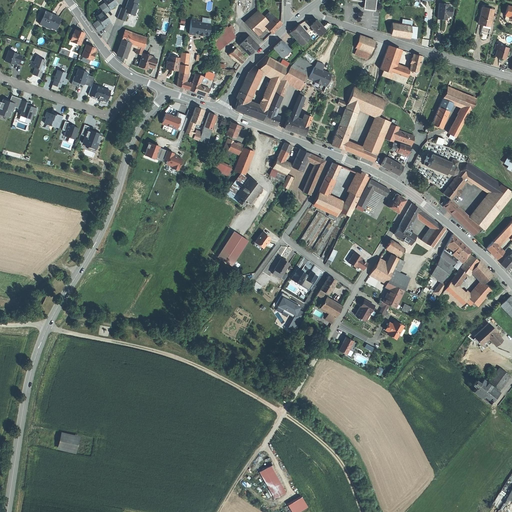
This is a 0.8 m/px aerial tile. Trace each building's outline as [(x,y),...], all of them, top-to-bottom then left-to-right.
[(103,0),(105,2),(99,6),(103,11),(104,12),(113,6),(117,4),(114,0),(103,0)] [(128,0),(125,9),(121,7),(117,18),(125,21),(128,12),(131,13),(134,14),(138,4),(137,3),(137,0),(128,0)] [(369,9),(375,10),(376,0),(352,0),(364,2),(366,2),(366,3),(369,3),(369,9)] [(448,4),(439,3),(437,18),(442,18),(444,19),(445,15),(450,16),(451,16),(452,7),(448,6),(448,4)] [(494,10),(482,7),(478,24),(484,25),(490,26),(494,10)] [(52,15),(45,11),(40,24),(50,28),(51,27),(55,29),(60,18),(52,15)] [(98,20),(93,24),(97,30),(106,24),(107,24),(110,22),(104,12),(103,11),(96,16),(98,20)] [(257,11),(245,22),(251,29),(264,18),(257,11)] [(270,13),(265,18),(269,23),(275,17),(270,13)] [(26,17),(20,14),(16,24),(22,26),(26,17)] [(269,23),(265,27),(266,27),(272,33),(280,24),(280,22),(275,17),(269,23)] [(265,18),(261,21),(265,27),(269,23),(265,18)] [(197,20),(191,20),(189,34),(194,35),(195,33),(199,34),(200,33),(204,34),(209,35),(210,24),(196,22),(197,20)] [(323,27),(316,20),(312,24),(310,26),(314,30),(316,33),(319,36),(325,30),(323,27)] [(261,21),(252,29),(257,35),(262,31),(266,27),(265,27),(261,21)] [(401,25),(392,23),(391,34),(416,38),(417,27),(411,26),(401,25)] [(294,30),(290,33),(301,46),(309,39),(298,26),(294,30)] [(227,27),(211,39),(215,55),(236,38),(227,27)] [(125,30),(122,40),(130,43),(138,45),(144,47),(147,38),(125,30)] [(84,33),(82,32),(81,33),(79,32),(79,34),(74,32),(73,34),(72,33),(70,39),(75,41),(75,43),(80,45),(84,33)] [(375,41),(360,35),(355,48),(371,54),(375,41)] [(249,36),(240,45),(249,55),(253,50),(258,46),(249,36)] [(130,43),(122,40),(117,54),(122,56),(125,57),(127,52),(129,47),(130,43)] [(281,41),(273,48),(282,58),(290,50),(281,41)] [(508,48),(497,44),(495,49),(498,50),(496,56),(500,58),(505,59),(508,48)] [(144,47),(138,45),(135,53),(141,55),(144,47)] [(398,49),(388,45),(380,69),(383,70),(389,72),(392,63),(393,63),(398,49)] [(95,48),(93,47),(92,48),(90,48),(90,49),(85,47),(82,56),(86,58),(87,57),(92,59),(94,53),(93,53),(95,48)] [(240,53),(235,48),(233,50),(229,54),(240,64),(242,61),(245,58),(240,53)] [(371,54),(355,48),(353,54),(366,58),(371,54)] [(5,61),(10,63),(10,62),(14,63),(15,62),(19,63),(22,56),(18,54),(9,50),(5,61)] [(152,56),(143,53),(139,66),(146,69),(148,69),(149,66),(154,68),(157,59),(152,57),(152,56)] [(196,54),(182,53),(180,60),(187,61),(195,62),(196,54)] [(269,57),(266,55),(250,71),(259,75),(261,71),(259,70),(269,57)] [(417,55),(414,55),(412,59),(411,63),(410,69),(417,72),(419,66),(420,63),(421,57),(417,55)] [(180,57),(169,56),(169,61),(167,60),(166,69),(174,70),(178,70),(180,57)] [(40,77),(42,70),(44,65),(45,60),(36,57),(34,62),(32,61),(30,66),(35,68),(33,74),(37,76),(40,77)] [(269,57),(259,70),(261,71),(275,79),(279,81),(287,68),(269,57)] [(298,59),(291,66),(308,75),(309,75),(314,67),(298,59)] [(392,63),(389,72),(406,79),(410,69),(393,63),(392,63)] [(187,66),(180,64),(179,73),(186,74),(187,66)] [(301,89),(308,75),(291,66),(282,78),(301,89)] [(224,68),(218,67),(220,74),(232,76),(236,70),(224,68)] [(330,75),(314,67),(309,75),(304,84),(323,92),(330,75)] [(88,73),(78,69),(76,77),(74,76),(71,84),(74,85),(78,86),(79,83),(84,85),(84,84),(91,87),(94,77),(87,75),(88,73)] [(199,69),(197,75),(203,77),(211,80),(213,81),(216,73),(206,69),(205,71),(199,69)] [(66,73),(57,70),(54,80),(55,81),(53,85),(56,86),(60,87),(61,83),(66,85),(68,80),(64,78),(66,73)] [(389,72),(383,70),(381,75),(405,83),(406,79),(389,72)] [(259,75),(250,71),(248,73),(239,92),(249,97),(259,75)] [(186,74),(179,73),(177,85),(181,87),(184,88),(185,82),(186,74)] [(203,77),(201,80),(199,86),(208,89),(210,84),(211,80),(203,77)] [(201,80),(194,78),(189,90),(194,92),(197,93),(199,86),(201,80)] [(279,81),(275,79),(262,108),(263,108),(267,109),(279,81)] [(334,82),(330,80),(325,91),(329,93),(334,82)] [(450,81),(448,87),(453,89),(467,95),(470,90),(450,81)] [(283,86),(279,84),(275,92),(279,94),(283,86)] [(110,91),(95,86),(91,98),(95,99),(96,98),(98,98),(101,99),(100,100),(106,102),(109,95),(108,95),(110,91)] [(197,93),(206,96),(208,89),(199,86),(197,93)] [(354,87),(348,103),(359,108),(379,117),(385,101),(354,87)] [(453,89),(448,87),(443,99),(448,101),(453,89)] [(467,95),(453,89),(448,101),(452,103),(464,108),(470,111),(476,99),(467,95)] [(239,92),(236,98),(238,98),(246,101),(249,97),(239,92)] [(282,97),(274,93),(270,105),(277,108),(282,97)] [(16,97),(12,95),(10,100),(9,102),(3,99),(2,102),(0,102),(0,113),(4,115),(5,114),(7,114),(10,116),(14,107),(18,108),(21,100),(21,99),(16,97)] [(303,97),(299,95),(290,117),(291,118),(290,119),(294,120),(303,97)] [(246,101),(238,98),(235,110),(245,114),(253,117),(257,106),(246,101)] [(448,101),(443,99),(439,107),(449,111),(452,103),(448,101)] [(28,103),(21,100),(18,108),(17,109),(22,111),(20,115),(31,119),(32,114),(35,115),(37,109),(35,108),(33,107),(29,106),(30,105),(28,104),(28,103)] [(359,108),(348,103),(348,104),(346,108),(346,109),(357,113),(359,108)] [(277,108),(270,105),(267,113),(274,116),(277,108)] [(262,108),(257,106),(253,117),(258,119),(263,108),(262,108)] [(199,109),(196,107),(190,121),(195,123),(198,124),(203,110),(199,109)] [(449,111),(439,107),(432,124),(437,126),(441,128),(449,111)] [(267,109),(263,108),(258,119),(262,120),(267,109)] [(470,111),(464,108),(449,134),(450,135),(455,138),(470,111)] [(357,113),(346,109),(331,145),(343,149),(346,142),(357,113)] [(46,118),(44,123),(54,127),(56,122),(60,123),(63,117),(59,115),(55,114),(54,115),(51,114),(48,113),(47,112),(45,117),(46,118)] [(178,112),(177,116),(166,112),(162,124),(165,125),(163,129),(171,131),(172,128),(178,129),(183,114),(178,112)] [(216,116),(210,112),(204,127),(211,129),(216,116)] [(274,116),(267,113),(263,121),(270,123),(276,125),(279,118),(274,116)] [(306,114),(303,123),(307,125),(308,125),(312,117),(306,114)] [(390,122),(379,117),(369,139),(381,144),(390,122)] [(290,119),(287,118),(284,128),(290,130),(295,132),(299,122),(294,120),(290,119)] [(398,122),(393,119),(384,138),(392,141),(398,127),(396,126),(398,122)] [(68,123),(65,121),(62,130),(66,131),(64,136),(74,140),(78,128),(76,127),(68,125),(68,123)] [(236,124),(231,122),(226,135),(235,138),(240,126),(236,124)] [(94,128),(84,125),(80,135),(85,137),(83,143),(89,145),(88,149),(94,151),(100,136),(92,133),(93,132),(94,128)] [(194,127),(189,125),(186,133),(190,134),(191,135),(194,127)] [(204,127),(204,126),(202,132),(201,135),(199,140),(206,143),(211,129),(204,127)] [(414,137),(400,131),(397,139),(411,145),(413,141),(414,137)] [(232,140),(228,138),(224,148),(228,149),(231,143),(232,140)] [(381,144),(369,139),(364,150),(376,155),(381,144)] [(393,143),(384,139),(379,151),(388,155),(389,152),(390,149),(393,143)] [(148,142),(145,156),(157,158),(160,145),(148,142)] [(352,145),(346,142),(343,149),(349,152),(352,145)] [(236,145),(231,143),(228,149),(239,154),(242,147),(236,145)] [(410,147),(400,144),(399,145),(397,152),(407,155),(409,151),(410,147)] [(364,150),(352,145),(349,152),(355,154),(373,162),(376,155),(364,150)] [(253,151),(243,147),(234,170),(244,175),(253,151)] [(285,151),(281,149),(277,158),(284,162),(289,153),(285,151)] [(304,151),(300,149),(292,166),(301,171),(306,161),(310,154),(304,151)] [(171,168),(178,170),(182,159),(173,155),(174,153),(167,150),(163,159),(167,160),(166,164),(172,166),(171,168)] [(389,152),(388,155),(397,161),(399,158),(389,152)] [(451,162),(428,153),(427,156),(426,156),(424,161),(424,162),(423,164),(426,165),(426,166),(446,174),(447,173),(452,175),(455,174),(457,170),(456,167),(458,161),(452,159),(451,162)] [(318,158),(310,154),(306,161),(315,165),(318,158)] [(386,157),(381,166),(387,169),(386,170),(388,172),(391,173),(392,172),(398,175),(403,166),(386,157)] [(284,162),(277,158),(272,168),(287,175),(291,165),(284,162)] [(318,158),(315,165),(311,173),(312,174),(318,177),(325,161),(318,158)] [(228,176),(233,166),(219,159),(214,169),(228,176)] [(467,162),(459,173),(464,176),(467,178),(475,167),(467,162)] [(336,164),(332,163),(326,176),(334,180),(340,166),(336,164)] [(511,192),(475,167),(467,178),(469,179),(474,183),(492,195),(505,203),(511,193),(511,192)] [(285,176),(272,170),(269,175),(282,181),(285,176)] [(227,195),(238,201),(241,197),(237,194),(248,179),(241,174),(227,195)] [(318,177),(312,174),(304,192),(310,195),(318,177)] [(368,178),(359,174),(349,192),(358,197),(368,178)] [(293,178),(289,175),(283,187),(287,189),(293,178)] [(457,175),(442,193),(447,197),(449,199),(451,200),(455,195),(461,188),(466,182),(462,179),(457,175)] [(334,180),(326,176),(323,183),(331,187),(334,180)] [(237,194),(241,197),(246,201),(249,203),(261,187),(249,178),(248,179),(237,194)] [(373,181),(370,180),(367,186),(373,190),(376,191),(380,185),(373,181)] [(331,187),(323,183),(320,189),(327,192),(328,193),(331,187)] [(389,190),(380,185),(376,191),(385,196),(389,190)] [(367,186),(360,198),(367,201),(373,190),(367,186)] [(326,195),(319,192),(316,198),(313,205),(330,212),(336,215),(337,216),(343,203),(326,195)] [(358,197),(349,192),(340,211),(349,216),(358,197)] [(396,194),(392,200),(388,207),(398,213),(405,200),(401,197),(396,194)] [(505,203),(492,195),(487,201),(499,210),(505,203)] [(242,205),(246,201),(241,197),(238,201),(237,201),(242,205)] [(447,197),(441,204),(443,206),(449,199),(447,197)] [(367,201),(360,198),(357,205),(363,208),(367,201)] [(449,199),(443,206),(448,211),(455,205),(451,200),(449,199)] [(487,201),(471,220),(472,221),(480,227),(483,230),(499,210),(487,201)] [(420,210),(412,204),(404,216),(398,229),(403,232),(405,229),(406,228),(407,225),(411,227),(416,217),(420,210)] [(455,205),(448,211),(452,215),(459,208),(455,205)] [(459,208),(452,215),(458,221),(465,228),(472,221),(471,220),(459,208)] [(424,213),(420,210),(416,217),(420,220),(424,213)] [(331,220),(318,212),(299,241),(312,249),(331,220)] [(427,216),(424,213),(420,220),(425,224),(430,218),(427,216)] [(435,222),(430,218),(425,224),(430,228),(435,222)] [(472,221),(465,228),(473,235),(480,227),(472,221)] [(439,225),(435,222),(430,228),(431,228),(435,231),(439,225)] [(445,229),(439,225),(435,231),(426,243),(432,247),(445,229)] [(507,226),(493,241),(497,245),(511,231),(507,226)] [(431,228),(420,241),(425,244),(426,243),(435,231),(431,228)] [(403,232),(398,229),(394,235),(410,245),(416,235),(409,232),(405,229),(403,232)] [(255,242),(263,248),(266,243),(270,238),(262,232),(255,242)] [(456,238),(452,234),(446,245),(454,251),(461,242),(456,238)] [(243,242),(235,237),(221,257),(229,263),(243,242)] [(388,244),(386,248),(393,252),(399,256),(403,248),(391,240),(388,244)] [(420,241),(417,240),(411,249),(412,250),(417,252),(421,255),(426,247),(427,246),(427,245),(425,244),(420,241)] [(493,241),(486,248),(490,251),(491,253),(498,246),(497,245),(493,241)] [(263,248),(255,242),(253,245),(261,251),(263,248)] [(467,247),(461,242),(454,251),(452,254),(458,259),(457,260),(453,266),(456,270),(470,251),(467,247)] [(498,246),(491,253),(497,259),(504,251),(498,246)] [(336,251),(332,249),(328,258),(332,260),(336,251)] [(444,249),(441,256),(451,264),(456,258),(451,255),(444,249)] [(257,259),(247,252),(243,258),(253,265),(257,259)] [(421,255),(417,252),(413,258),(418,261),(421,255)] [(511,252),(501,264),(504,267),(507,271),(511,265),(511,252)] [(361,257),(354,253),(348,262),(356,268),(357,266),(363,270),(367,264),(362,260),(360,259),(361,257)] [(398,258),(392,255),(387,263),(384,269),(391,273),(398,258)] [(441,256),(440,256),(431,274),(441,281),(441,282),(453,266),(451,264),(441,256)] [(473,259),(468,256),(458,270),(465,275),(468,276),(471,272),(477,263),(473,259)] [(289,264),(280,258),(277,264),(274,269),(283,274),(289,264)] [(380,259),(376,264),(384,269),(387,263),(380,259)] [(403,261),(398,259),(393,269),(398,272),(403,261)] [(308,261),(303,267),(308,271),(313,265),(308,261)] [(477,263),(471,272),(483,284),(485,282),(492,275),(479,261),(477,263)] [(384,269),(376,264),(372,271),(387,280),(387,281),(391,273),(384,269)] [(322,270),(315,265),(305,280),(312,284),(322,270)] [(283,274),(274,269),(272,273),(280,278),(283,274)] [(301,271),(297,269),(291,279),(300,284),(306,274),(301,271)] [(398,272),(393,269),(386,283),(392,285),(398,272)] [(465,275),(458,270),(443,291),(453,301),(461,308),(466,302),(468,300),(472,295),(468,292),(464,296),(455,288),(465,275)] [(385,284),(387,280),(372,271),(369,275),(385,284)] [(492,275),(485,282),(489,286),(496,280),(492,275)] [(336,281),(329,276),(320,290),(325,293),(328,295),(336,281)] [(261,286),(256,281),(251,287),(257,292),(261,286)] [(441,282),(441,281),(437,286),(442,290),(445,285),(441,282)] [(290,283),(287,288),(294,292),(297,287),(290,283)] [(482,287),(478,292),(480,293),(472,303),(473,304),(477,307),(478,308),(493,293),(483,284),(481,286),(482,287)] [(402,290),(392,285),(390,290),(383,303),(389,305),(393,308),(402,290)] [(437,286),(433,292),(438,295),(442,290),(437,286)] [(320,290),(317,295),(322,298),(325,293),(320,290)] [(472,295),(468,300),(472,303),(480,293),(478,292),(476,290),(472,295)] [(453,301),(443,291),(439,296),(450,305),(453,301)] [(300,309),(301,306),(281,295),(276,306),(294,315),(288,327),(296,331),(306,312),(300,309)] [(511,299),(509,296),(500,305),(511,317),(511,299)] [(333,302),(326,298),(320,308),(327,312),(335,317),(341,307),(333,302)] [(374,306),(365,301),(361,307),(360,307),(358,310),(355,315),(365,321),(366,319),(371,310),(374,306)] [(408,313),(411,306),(404,303),(401,310),(408,313)] [(383,316),(387,309),(382,307),(379,314),(383,316)] [(375,312),(371,310),(366,319),(368,320),(371,316),(373,316),(375,312)] [(335,317),(327,312),(324,317),(332,322),(335,317)] [(392,325),(389,323),(387,326),(385,329),(389,331),(388,334),(396,338),(402,326),(394,321),(392,325)] [(496,331),(487,323),(475,337),(477,338),(481,342),(484,344),(488,339),(495,345),(498,342),(501,339),(495,333),(496,331)] [(354,335),(365,342),(368,337),(357,330),(354,335)] [(353,341),(345,337),(343,341),(342,343),(344,344),(343,346),(342,346),(339,351),(346,355),(346,354),(353,341)] [(481,342),(477,338),(473,343),(472,346),(473,348),(475,347),(476,347),(481,342)] [(353,341),(346,354),(350,356),(357,343),(353,341)] [(498,367),(486,383),(498,392),(510,376),(498,367)] [(482,380),(479,383),(475,388),(473,391),(489,404),(498,392),(486,383),(482,380)] [(78,436),(61,432),(57,449),(75,453),(78,436)] [(270,466),(259,472),(273,498),(284,492),(270,466)] [(301,497),(289,507),(293,511),(300,511),(307,507),(301,497)]
